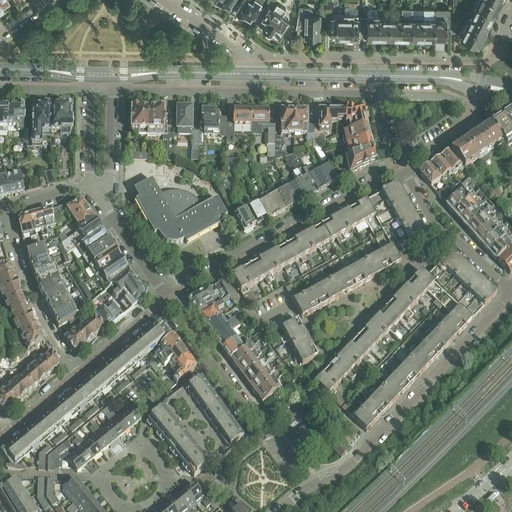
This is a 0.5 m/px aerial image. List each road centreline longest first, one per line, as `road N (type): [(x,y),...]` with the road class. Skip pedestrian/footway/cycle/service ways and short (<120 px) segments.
road 1 (residential): [(511,293),(346,467),(278,511)]
road 2 (residential): [(168,301),(402,167)]
road 3 (residential): [(77,377),(35,304),(3,207)]
road 4 (residential): [(511,293),(443,237),(402,167)]
road 5 (residential): [(268,433),(168,301)]
road 6 (unclassified): [(111,76),(249,74)]
road 7 (unclassified): [(249,74),(373,76)]
road 8 (residential): [(249,74),(245,53),(161,0)]
